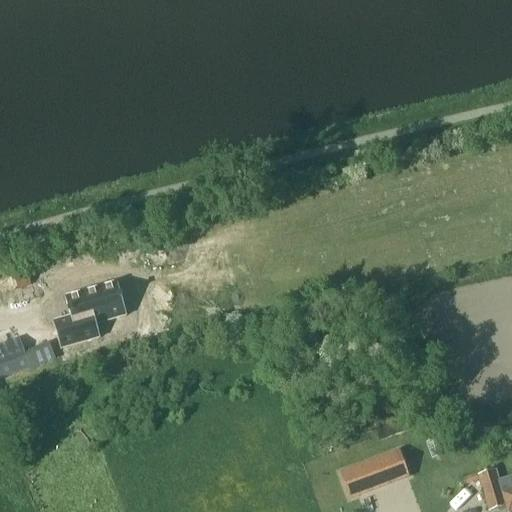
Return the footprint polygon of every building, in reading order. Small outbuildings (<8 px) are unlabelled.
[(26,274),(13,279),(18,292),(31,287),(26,274)] [(69,322),(52,328),(61,354),(100,342),(95,328),(126,318),(115,285),(63,302),(69,322)] [(0,345),(0,378),(29,369),(28,366),(55,357),(50,343),(24,352),(20,339),(0,345)] [(399,451),(343,472),(353,498),(409,477),(399,451)] [(507,511),(511,511),(511,477),(499,482),(496,472),(479,477),(490,511),(506,507),(507,511)]
